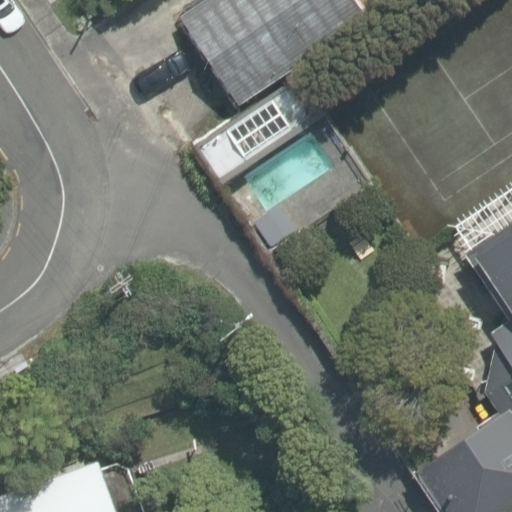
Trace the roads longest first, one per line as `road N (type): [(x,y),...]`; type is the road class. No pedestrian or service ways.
road 1 (residential): [(369,465),(322,372),(216,242),(167,207),(112,191),(66,196)]
road 2 (residential): [(66,196),(46,136),(0,66)]
road 3 (residential): [(0,311),(46,268),(66,196)]
